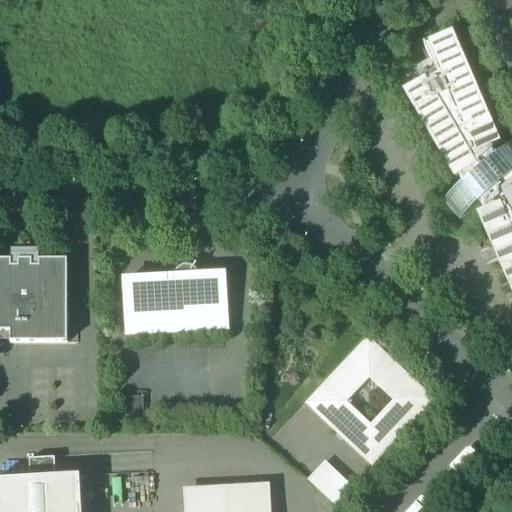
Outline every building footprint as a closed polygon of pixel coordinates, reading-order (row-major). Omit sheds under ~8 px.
[(511,146),(497,159),(490,150),(499,146),(452,38),(432,46),(432,47),(427,49),(425,45),(424,45),(438,78),(427,85),(426,84),(407,95),(456,180),(460,179),(465,185),(444,203),(460,222),(481,205),(488,214),(480,218),(511,290),(511,146)] [(68,263),(39,263),(39,270),(32,270),(32,263),(19,263),(19,270),(12,270),(12,263),(0,262),(0,334),(11,334),(11,345),(68,345),(68,263)] [(175,281),(125,283),(127,336),(228,331),(225,278),(199,279),(198,275),(195,271),(191,269),(186,268),(182,269),(178,272),(176,276),(175,281)] [(306,406),(372,468),(434,402),(368,341),(306,406)] [(143,398),(119,399),(120,423),(144,422),(143,398)] [(153,454),(55,459),(55,461),(56,480),(80,478),(81,479),(154,475),(153,454)] [(55,461),(30,462),(31,481),(56,480),(55,461)] [(352,490),(325,465),(309,482),(335,507),(352,490)] [(31,481),(0,482),(0,511),(82,511),(81,479),(80,478),(56,480),(31,481)] [(267,511),(266,491),(188,495),(188,511),(267,511)]
